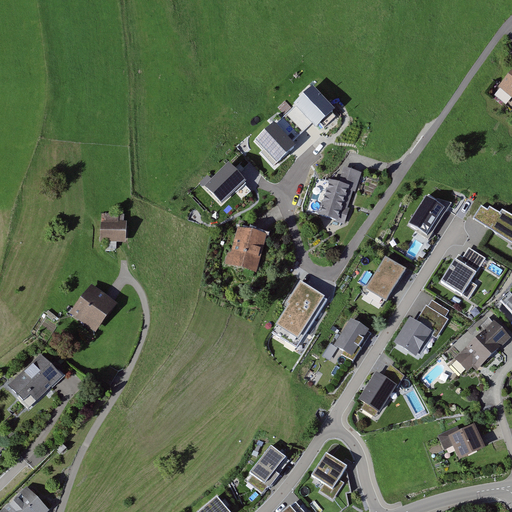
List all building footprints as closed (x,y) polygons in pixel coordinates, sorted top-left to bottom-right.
[(511,77),(501,91),(511,99),(511,77)] [(338,121),(315,94),(287,118),(302,135),(311,128),(319,138),(338,121)] [(279,154),(263,170),(283,189),(311,160),(297,146),(302,140),(291,129),(273,148),(279,154)] [(237,174),(229,165),(205,187),(213,196),(221,205),(246,183),(237,174)] [(340,185),(321,180),(312,214),(350,224),(364,173),(345,168),(340,185)] [(445,210),(426,198),(409,226),(428,237),(445,210)] [(491,212),(482,207),(474,220),(499,235),(501,232),(511,238),(511,217),(503,212),(501,215),(492,209),(491,212)] [(122,218),(103,216),(101,242),(127,245),(128,226),(121,225),(122,218)] [(270,239),(239,230),(228,267),(259,276),(270,239)] [(463,266),(456,262),(442,283),(463,296),(486,260),(472,251),(463,266)] [(406,272),(386,260),(367,290),(387,303),(406,272)] [(289,306),(272,333),(296,348),(327,300),(300,283),(286,305),(289,306)] [(108,300),(93,289),(72,315),(97,334),(118,308),(108,300)] [(412,321),(398,344),(416,355),(430,334),(436,338),(451,314),(434,303),(419,326),(412,321)] [(367,331),(352,322),(337,347),(352,355),(367,331)] [(511,340),(511,339),(494,322),(457,360),(469,372),(475,366),(482,372),(511,340)] [(40,356),(8,386),(24,403),(30,397),(37,404),(58,383),(63,379),(40,356)] [(119,372),(111,367),(103,380),(112,385),(119,372)] [(377,376),(361,401),(380,412),(396,388),(377,376)] [(457,427),(440,436),(448,451),(457,446),(464,459),(488,447),(478,426),(461,435),(457,427)] [(285,459),(271,448),(251,474),(264,485),(285,459)] [(347,468),(327,455),(312,477),(332,491),(347,468)] [(49,511),(27,488),(1,511),(49,511)] [(228,511),(217,498),(199,511),(228,511)]
